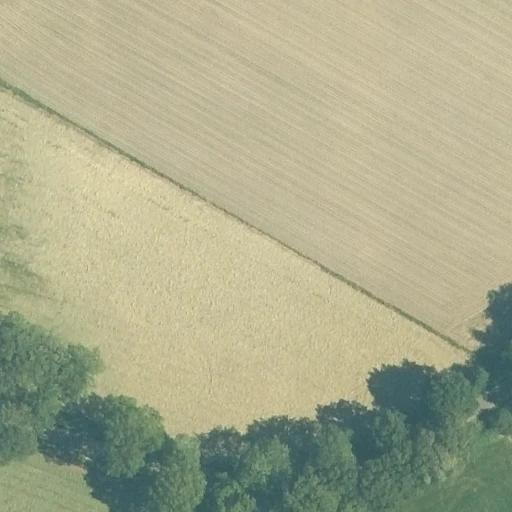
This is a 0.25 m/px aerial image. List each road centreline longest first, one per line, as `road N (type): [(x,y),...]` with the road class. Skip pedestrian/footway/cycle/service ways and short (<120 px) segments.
road 1 (unclassified): [(256,496),(318,484),(511,385)]
road 2 (unclassified): [(256,496),(221,492),(0,416)]
